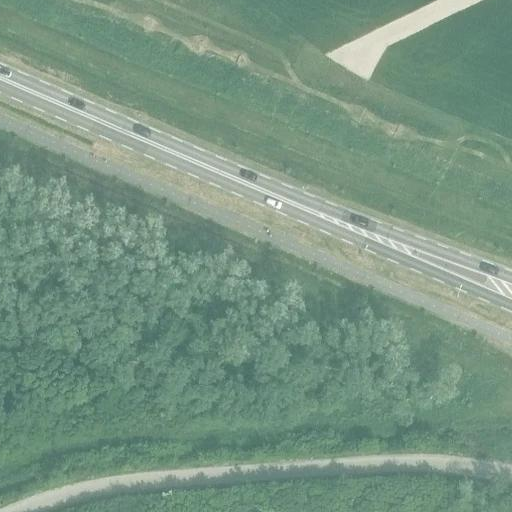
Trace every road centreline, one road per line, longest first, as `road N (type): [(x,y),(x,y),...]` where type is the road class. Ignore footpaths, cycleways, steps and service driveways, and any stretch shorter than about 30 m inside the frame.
road 1 (primary): [(511,295),(0,77)]
road 2 (unclassified): [(18,511),(108,487),(353,466),(456,465),(511,478)]
